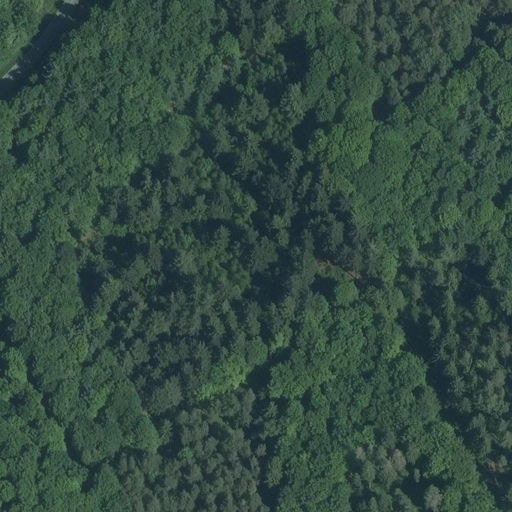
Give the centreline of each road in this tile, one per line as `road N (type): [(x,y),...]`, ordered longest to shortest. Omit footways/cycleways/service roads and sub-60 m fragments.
road 1 (track): [(511,200),(96,483),(89,511)]
road 2 (track): [(0,315),(111,511)]
road 3 (track): [(296,344),(278,400),(278,511)]
